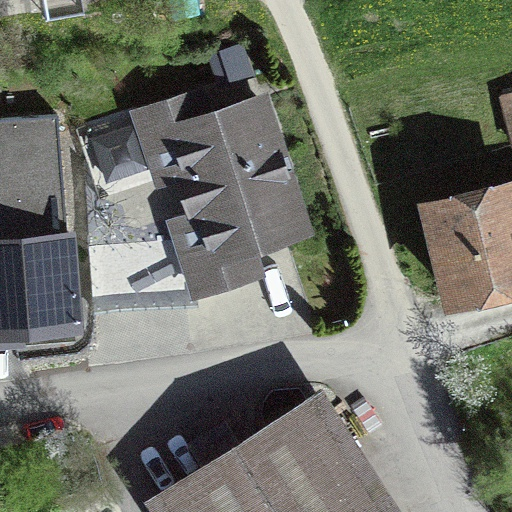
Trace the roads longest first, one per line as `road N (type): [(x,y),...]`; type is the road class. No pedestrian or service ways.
road 1 (residential): [(385,387),(385,298),(351,150),(279,0)]
road 2 (residential): [(0,407),(222,383),(385,387)]
road 3 (residential): [(460,511),(385,387)]
road 4 (residential): [(385,387),(472,330),(511,324)]
